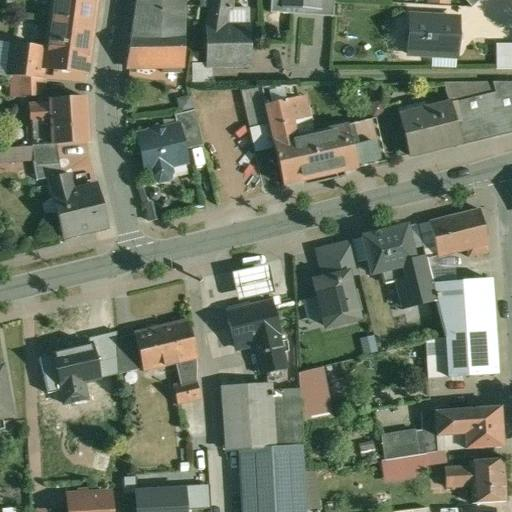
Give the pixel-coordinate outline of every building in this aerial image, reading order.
[(97,0),(52,0),(50,21),(93,27),(97,0)] [(137,0),(127,68),(183,67),(185,0),(137,0)] [(249,26),(225,27),(228,10),(232,10),(233,0),(211,0),(207,27),(208,67),(250,66),(249,26)] [(267,0),(266,13),(330,16),(330,0),(267,0)] [(458,19),(410,17),(408,55),(456,57),(458,19)] [(93,27),(50,21),(46,49),(3,43),(3,45),(0,45),(0,76),(20,78),(43,80),(44,69),(87,75),(93,27)] [(511,44),(497,45),(497,69),(511,69),(511,44)] [(43,80),(20,78),(21,98),(42,96),(42,90),(46,90),(46,80),(43,80)] [(511,83),(493,84),(495,93),(511,94),(511,83)] [(296,88),(261,90),(270,125),(274,143),(315,133),(306,96),(299,98),(296,88)] [(511,94),(495,93),(456,103),(461,122),(455,123),(460,143),(511,130),(511,94)] [(86,98),(50,100),(52,146),(57,146),(61,145),(89,144),(86,98)] [(195,98),(182,100),(184,112),(198,110),(195,98)] [(456,103),(400,117),(410,156),(460,143),(455,123),(461,122),(456,103)] [(195,111),(175,116),(177,127),(179,127),(184,150),(203,146),(195,111)] [(274,143),(273,143),(275,148),(283,186),(386,162),(376,120),(315,133),(274,143)] [(270,125),(249,129),(255,153),(275,148),(273,143),(274,143),(270,125)] [(177,127),(159,131),(158,129),(146,135),(138,137),(146,172),(152,170),(153,177),(159,181),(167,180),(170,173),(169,166),(187,162),(184,150),(179,127),(177,127)] [(507,140),(464,146),(466,160),(509,154),(507,140)] [(39,147),(33,147),(34,160),(35,167),(60,165),(57,146),(52,146),(39,147)] [(33,147),(0,149),(0,162),(34,160),(33,147)] [(97,186),(74,191),(69,174),(49,179),(64,238),(107,227),(97,186)] [(480,210),(428,223),(437,258),(467,251),(469,259),(488,254),(487,246),(488,246),(480,210)] [(405,228),(364,238),(373,274),(382,271),(414,262),(405,228)] [(351,242),(309,252),(317,284),(316,284),(326,326),(358,319),(348,277),(359,275),(351,242)] [(426,259),(414,262),(382,271),(385,285),(398,282),(404,307),(436,299),(432,284),(426,259)] [(268,265),(231,273),(237,302),(275,294),(268,265)] [(491,280),(432,284),(436,299),(446,338),(452,337),(495,334),(491,280)] [(272,297),(223,310),(234,354),(252,349),(258,376),(287,369),(279,336),(282,335),(272,297)] [(187,322),(134,335),(134,337),(142,369),(143,371),(196,358),(187,322)] [(495,334),(452,337),(446,338),(446,356),(448,378),(497,375),(495,334)] [(134,337),(117,341),(119,376),(142,369),(134,337)] [(93,346),(53,356),(61,391),(101,381),(93,346)] [(446,356),(427,357),(428,380),(448,378),(446,356)] [(2,368),(0,368),(0,429),(3,429),(2,418),(11,417),(2,368)] [(306,511),(300,389),(270,391),(269,386),(224,389),(228,450),(239,449),(241,511),(306,511)] [(501,409),(464,412),(464,413),(451,414),(452,431),(465,430),(467,449),(503,447),(501,409)] [(451,414),(421,416),(422,431),(438,437),(452,436),(452,431),(451,414)] [(438,437),(422,431),(380,438),(384,462),(422,456),(438,453),(440,453),(438,437)] [(438,453),(422,456),(423,465),(439,462),(438,453)] [(504,460),(470,462),(470,468),(446,470),(447,489),(471,487),(472,504),(507,502),(504,460)] [(185,511),(184,487),(131,489),(132,511),(185,511)] [(110,511),(110,494),(68,497),(69,511),(110,511)]
